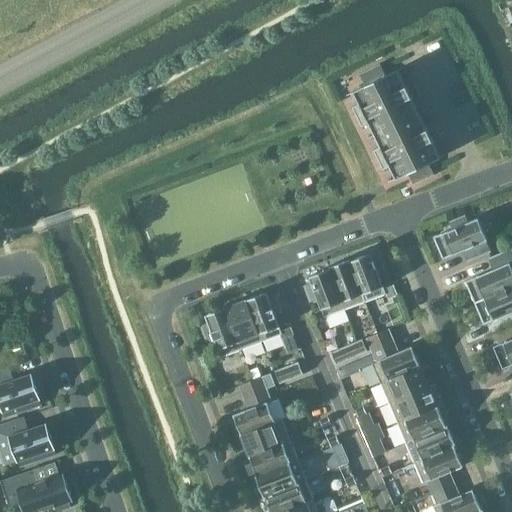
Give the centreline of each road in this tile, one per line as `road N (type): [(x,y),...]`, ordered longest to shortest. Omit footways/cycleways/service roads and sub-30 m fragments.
road 1 (residential): [(234,511),(162,307),(397,217)]
road 2 (residential): [(397,217),(511,482)]
road 3 (residential): [(0,269),(33,274),(116,511)]
road 4 (tertiary): [(0,79),(147,0)]
road 5 (residential): [(397,217),(511,172)]
